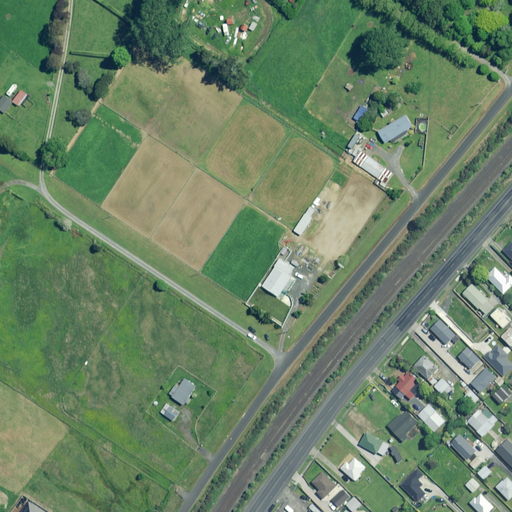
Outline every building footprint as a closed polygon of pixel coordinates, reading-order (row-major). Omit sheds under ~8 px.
[(27,95),(22,91),(14,102),(19,106),(27,95)] [(14,102),(4,95),(0,100),(0,109),(5,114),(14,102)] [(368,111),(363,108),(357,117),(362,120),(368,111)] [(413,127),(406,115),(378,132),(385,143),(413,127)] [(357,158),(354,161),(386,184),(394,173),(362,151),(356,147),(352,153),(357,157),(357,158)] [(312,219),(305,214),(294,231),(301,235),(312,219)] [(282,291),(287,294),(296,280),(289,276),(294,268),(280,259),(263,286),(279,297),(282,291)] [(302,266),(295,260),(293,263),(300,269),(302,266)] [(504,276),(496,268),(486,276),(503,294),(511,285),(511,277),(507,273),(504,276)] [(489,300),(472,284),(463,294),(479,309),(480,308),(487,315),(497,304),(491,298),(489,300)] [(511,320),(499,308),(491,315),(503,328),(511,320)] [(463,329),(475,339),(474,341),(477,344),(478,343),(481,346),(488,338),(481,331),(486,326),(475,316),(463,329)] [(455,335),(440,319),(430,329),(446,345),(455,335)] [(510,346),(511,348),(511,328),(501,337),(503,339),(510,346)] [(509,354),(499,344),(491,352),(490,351),(484,356),(504,376),(511,367),(511,362),(506,357),(509,354)] [(481,360),(468,347),(458,356),(471,369),(481,360)] [(414,367),(428,379),(434,385),(437,381),(432,375),(438,369),(424,356),(414,367)] [(472,383),(481,392),(497,376),(487,367),(472,383)] [(397,380),(398,381),(399,382),(391,390),(399,397),(403,393),(406,396),(409,392),(413,397),(423,386),(408,371),(404,375),(403,374),(397,380)] [(504,381),(498,377),(494,382),(500,386),(504,381)] [(141,399),(146,391),(126,379),(121,386),(122,386),(119,390),(127,396),(130,392),(141,399)] [(179,380),(172,390),(171,389),(168,393),(172,396),(172,397),(183,405),(186,402),(188,403),(191,399),(188,398),(196,387),(185,379),(183,383),(179,380)] [(452,388),(449,386),(442,379),(434,387),(441,394),(444,390),(447,393),(452,388)] [(511,393),(504,385),(493,395),(501,403),(511,393)] [(116,394),(111,401),(131,414),(136,407),(125,400),(127,396),(119,390),(116,394)] [(479,398),(470,391),(463,399),(472,406),(479,398)] [(368,405),(363,400),(358,406),(363,410),(368,405)] [(124,424),(129,417),(109,404),(104,411),(105,411),(102,415),(111,421),(113,417),(124,424)] [(178,413),(166,404),(161,412),(173,421),(178,413)] [(436,412),(429,404),(418,415),(425,422),(436,412)] [(489,420),(479,410),(468,422),(483,436),(498,420),(493,416),(489,420)] [(418,423),(408,412),(402,417),(400,414),(388,426),(403,442),(408,438),(405,435),(418,423)] [(99,419),(94,427),(114,440),(119,432),(108,425),(111,421),(102,415),(99,420),(99,419)] [(146,439),(150,441),(160,425),(155,422),(153,426),(147,422),(142,429),(137,437),(144,441),(146,439)] [(164,432),(166,429),(160,425),(150,441),(154,444),(152,448),(159,452),(169,436),(164,432)] [(390,445),(367,432),(360,445),(377,454),(378,452),(384,455),(390,445)] [(465,440),(460,435),(451,443),(466,460),(476,451),(470,445),(472,443),(468,438),(465,440)] [(191,454),(196,446),(180,436),(176,442),(173,440),(169,446),(185,456),(188,452),(191,454)] [(511,443),(508,439),(496,451),(511,467),(511,443)] [(395,445),(390,447),(399,462),(403,460),(395,445)] [(185,456),(169,446),(166,450),(170,453),(166,459),(181,469),(186,462),(182,460),(185,456)] [(358,453),(349,447),(345,451),(354,458),(358,453)] [(453,464),(447,456),(440,461),(446,469),(453,464)] [(482,462),(477,457),(470,464),(475,469),(482,462)] [(357,482),(364,474),(362,472),(366,468),(355,458),(350,464),(347,461),(341,469),(357,482)] [(491,472),(485,466),(478,473),(484,479),(491,472)] [(401,485),(418,501),(426,493),(420,487),(423,484),(419,479),(424,474),(418,468),(401,485)] [(323,500),(337,486),(323,472),(312,483),(319,490),(316,493),(323,500)] [(480,485),(473,478),(466,485),(473,492),(480,485)] [(503,482),(502,481),(496,487),(509,500),(511,497),(511,482),(507,478),(503,482)] [(350,496),(343,489),(332,500),(339,507),(350,496)] [(488,511),(494,507),(481,494),(476,499),(474,498),(469,503),(478,511),(488,511)] [(361,504),(353,497),(346,504),(354,511),(361,504)] [(44,511),(29,502),(22,511),(44,511)]
